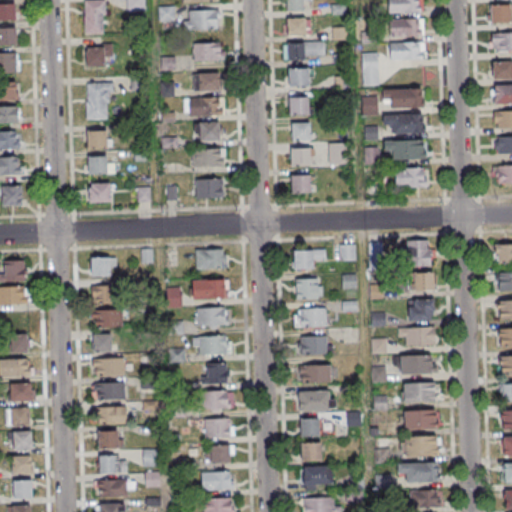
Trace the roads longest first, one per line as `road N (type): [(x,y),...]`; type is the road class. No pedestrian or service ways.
road 1 (residential): [(511,212),(0,234)]
road 2 (residential): [(473,511),(456,0)]
road 3 (residential): [(69,511),(52,0)]
road 4 (residential): [(271,511),(254,0)]
